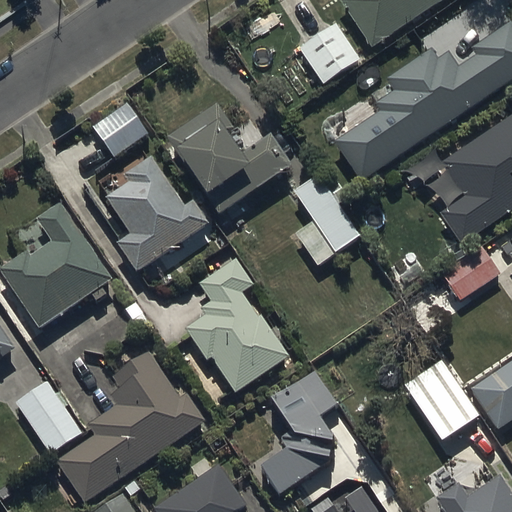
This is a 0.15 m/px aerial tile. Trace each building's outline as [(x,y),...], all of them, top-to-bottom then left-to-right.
[(344,0),(340,3),(373,53),(453,0),(344,0)] [(380,109),(335,141),(362,179),(511,75),(511,23),(510,21),(472,48),(477,55),(460,66),(449,50),(438,57),(432,48),(386,80),(393,90),(375,102),(380,109)] [(339,29),(301,53),(323,88),(361,63),(339,29)] [(362,104),(347,80),(314,101),(330,125),(362,104)] [(148,138),(127,107),(93,130),(115,161),(148,138)] [(219,108),(168,142),(220,219),(294,169),(273,139),(243,160),(229,139),(236,134),(219,108)] [(511,117),(441,167),(464,200),(439,217),(462,251),(511,215),(511,117)] [(130,186),(107,202),(131,238),(117,248),(137,277),(209,227),(194,205),(185,211),(151,161),(125,180),(130,186)] [(362,241),(319,179),(295,196),(314,224),(295,237),(318,271),(362,241)] [(30,257),(2,275),(41,334),(92,299),(96,305),(107,298),(103,292),(114,285),(63,208),(39,224),(54,246),(48,250),(45,245),(34,252),(37,257),(32,260),(30,257)] [(503,276),(484,248),(442,277),(462,305),(503,276)] [(207,320),(186,334),(206,364),(211,361),(235,398),(290,362),(261,319),(258,320),(242,296),(254,288),(237,263),(200,287),(212,305),(202,312),(207,320)] [(0,364),(16,353),(0,329),(0,364)] [(59,464),(86,505),(206,426),(187,397),(181,401),(151,355),(107,384),(115,396),(111,399),(117,408),(88,427),(96,439),(59,464)] [(442,366),(406,391),(444,445),(480,420),(442,366)] [(511,366),(472,392),(499,434),(511,425),(511,366)] [(289,455),(263,472),(281,498),(330,466),(336,440),(323,420),(338,410),(316,376),(271,405),(291,435),(280,442),(289,455)] [(49,386),(17,406),(51,458),(82,437),(49,386)] [(245,511),(247,510),(218,469),(213,472),(205,461),(191,471),(200,484),(160,511),(245,511)] [(511,511),(511,497),(500,480),(470,501),(460,487),(436,504),(441,511),(511,511)] [(351,491),(348,486),(330,499),(339,511),(348,511),(359,504),(357,501),(364,496),(358,487),(351,491)]
